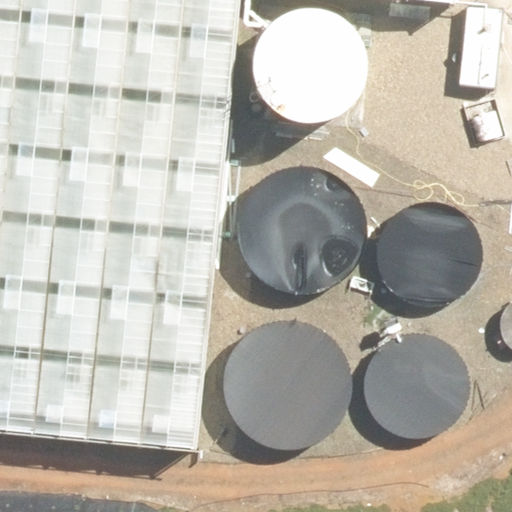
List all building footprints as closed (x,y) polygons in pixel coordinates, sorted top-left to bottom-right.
[(0,0),(0,454),(139,467),(174,29),(176,0),(0,0)] [(176,0),(174,29),(402,51),(407,0),(176,0)] [(355,242),(358,226),(356,209),(349,195),(338,182),(324,175),(308,171),(292,173),(277,180),(265,191),(257,205),(254,221),(256,237),(263,252),(274,264),(288,272),(304,275),(320,273),(335,267),(347,256),(355,242)] [(477,278),(480,262),(478,245),(471,231),(461,219),(446,211),(430,207),(414,209),(399,216),(387,227),(379,241),(376,257),(378,273),(385,288),(396,300),(410,308),(426,311),(442,310),(457,303),(469,292),(477,278)] [(338,403),(341,387),(339,371),(332,356),(321,344),(307,336),(291,333),(275,335),(260,341),(248,352),(240,367),(237,383),(239,399),(245,414),(256,426),(271,434),(287,437),(303,435),(317,428),(330,417),(338,403)] [(456,418),(459,402),(458,386),(451,371),(440,359),(426,351),(410,348),(393,350),(379,357),(367,368),(359,382),(355,398),(357,414),(364,429),(375,441),(389,449),(405,452),(421,450),(436,444),(448,432),(456,418)]
